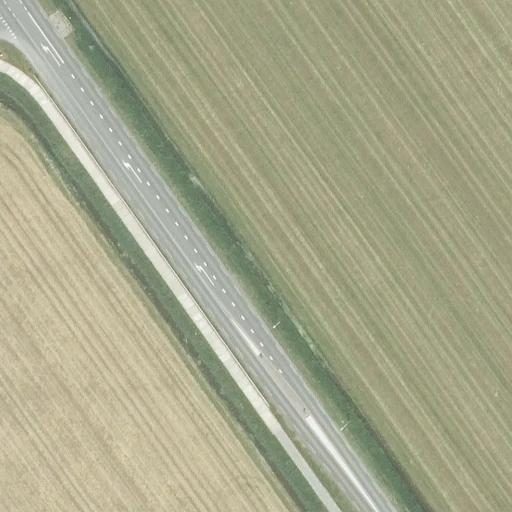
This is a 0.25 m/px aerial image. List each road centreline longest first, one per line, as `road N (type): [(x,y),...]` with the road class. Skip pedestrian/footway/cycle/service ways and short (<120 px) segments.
road 1 (primary): [(0,6),(262,376),(354,497),(371,505)]
road 2 (primary): [(371,505),(369,487),(26,0)]
